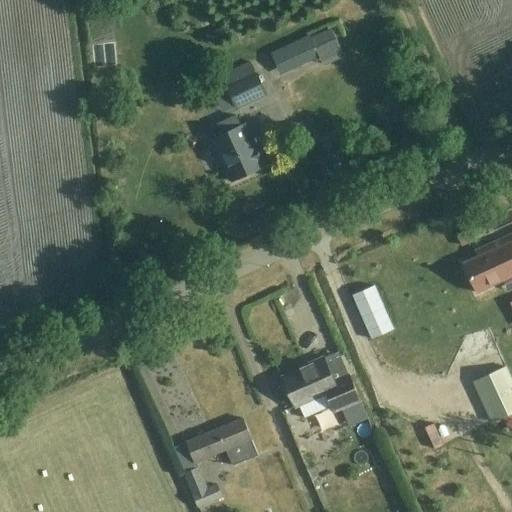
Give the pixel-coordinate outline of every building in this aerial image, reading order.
[(313,51),(315,55),(339,45),(327,18),(266,44),(276,67),(313,51)] [(265,92),(257,74),(227,87),(236,106),(265,92)] [(263,161),(266,159),(263,151),(265,150),(262,143),(256,146),(246,124),(212,140),(232,182),(265,166),(263,161)] [(336,144),(310,145),(310,163),(336,162),(336,144)] [(491,251),(464,264),(477,293),(503,281),(506,288),(511,284),(511,234),(488,246),(491,251)] [(334,411),(360,400),(350,376),(335,382),(324,357),(309,364),(309,366),(282,378),(295,407),(326,393),(334,411)] [(493,422),(511,413),(511,377),(507,367),(474,382),(493,422)] [(243,419),(187,442),(196,463),(226,450),(233,466),(258,456),(243,419)] [(285,456),(265,464),(275,488),(294,479),(285,456)] [(199,466),(184,473),(198,506),(223,496),(217,483),(208,487),(199,466)] [(221,511),(226,510),(221,500),(200,509),(200,511),(221,511)]
